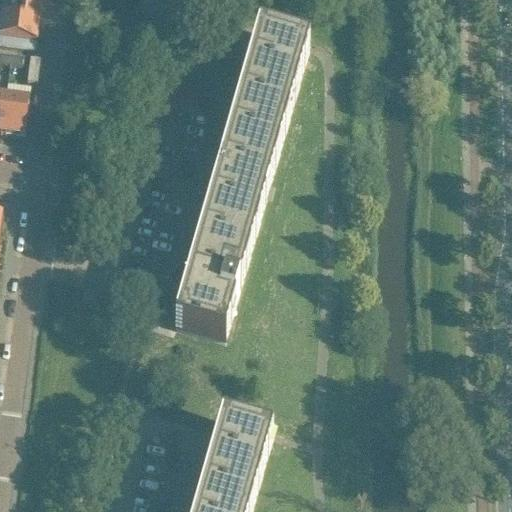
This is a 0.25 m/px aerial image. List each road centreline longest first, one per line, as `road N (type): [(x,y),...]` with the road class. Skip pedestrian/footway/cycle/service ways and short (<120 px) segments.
road 1 (tertiary): [(505,0),(511,511)]
road 2 (residential): [(7,448),(40,200),(35,178),(0,174)]
